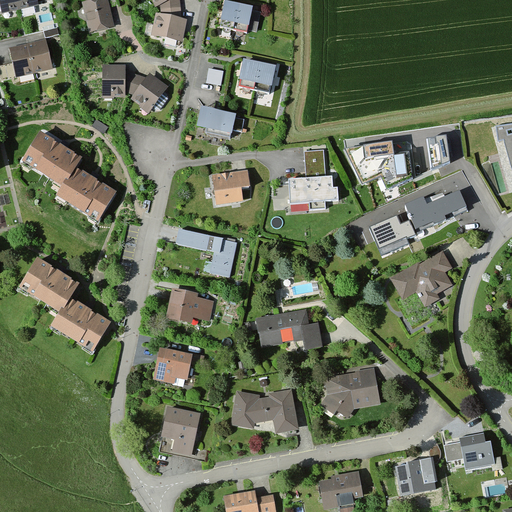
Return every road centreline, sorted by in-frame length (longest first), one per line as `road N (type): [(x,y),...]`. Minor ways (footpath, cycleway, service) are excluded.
road 1 (residential): [(147,490),(397,442),(420,430),(432,410),(426,397),(329,313)]
road 2 (residential): [(147,490),(115,430),(171,161)]
road 3 (residential): [(511,224),(483,250),(465,282),(459,317),(464,354),(495,402)]
road 4 (residential): [(171,161),(205,0)]
road 5 (residential): [(171,161),(297,150)]
